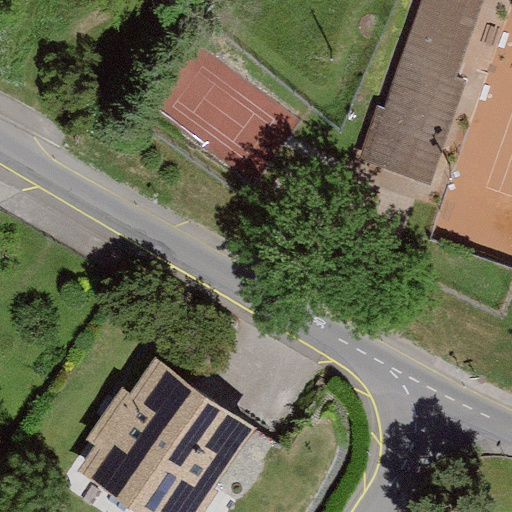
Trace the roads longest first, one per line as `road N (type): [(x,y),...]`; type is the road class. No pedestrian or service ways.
road 1 (residential): [(450,397),(0,139)]
road 2 (residential): [(450,397),(374,511)]
